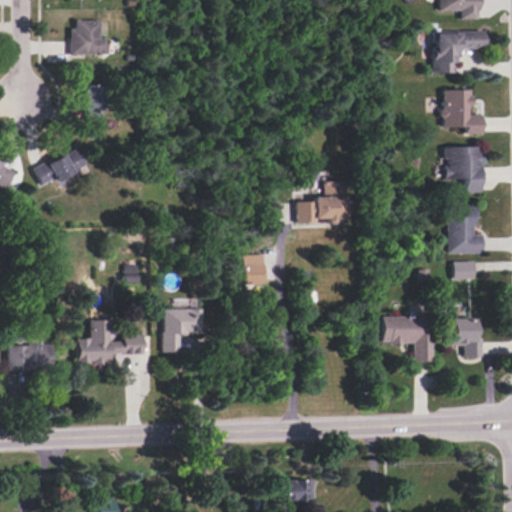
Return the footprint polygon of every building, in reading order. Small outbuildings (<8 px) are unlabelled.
[(437,0),(438,11),(458,11),(459,19),(477,19),(476,0),(437,0)] [(104,56),(104,39),(97,39),(97,22),(68,22),(68,56),(104,56)] [(431,33),(430,74),(455,74),(455,49),(481,49),(481,33),(431,33)] [(82,122),(101,122),(101,87),(82,87),(82,122)] [(467,91),(439,91),(440,130),(461,130),(461,135),(478,135),(478,116),(467,116),(467,91)] [(478,194),(478,147),(442,147),(442,181),(462,181),(462,194),(478,194)] [(41,188),(56,181),(57,184),(84,169),(74,148),(31,171),(41,188)] [(0,190),(3,192),(13,173),(0,166),(0,190)] [(341,222),(340,182),(318,182),(319,200),(292,201),(293,223),(341,222)] [(479,254),(479,235),(472,235),(472,208),(445,208),(445,254),(479,254)] [(238,255),(239,283),(259,282),(258,255),(238,255)] [(471,262),(450,262),(450,281),(471,281),(471,262)] [(121,282),(134,282),(134,264),(120,264),(121,282)] [(176,335),(198,335),(197,308),(159,309),(160,354),(177,354),(176,335)] [(375,316),(375,343),(407,343),(407,361),(427,361),(427,343),(420,343),(420,316),(375,316)] [(446,318),(446,345),(458,345),(458,357),(477,356),(477,339),(470,339),(470,318),(446,318)] [(75,365),(109,365),(109,355),(140,355),(140,336),(118,336),(118,342),(107,342),(107,321),(87,321),(87,340),(75,340),(75,365)] [(5,372),(49,373),(49,347),(5,346),(5,372)] [(267,480),(268,495),(250,496),(250,510),(297,509),(296,501),(307,501),(306,478),(267,480)] [(90,498),(90,511),(117,511),(117,506),(108,506),(108,498),(102,498),(102,495),(96,495),(96,498),(90,498)]
